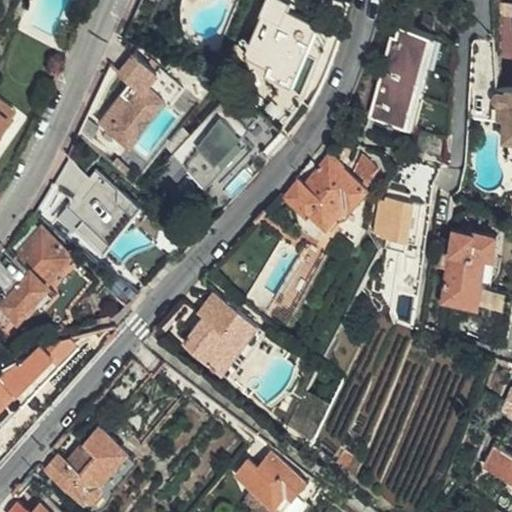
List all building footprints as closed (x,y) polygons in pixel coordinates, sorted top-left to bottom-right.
[(308,43),(315,21),(296,13),(297,7),(280,0),(264,0),(257,17),(259,18),(244,58),(286,77),(299,40),(308,43)] [(511,86),(511,77),(511,18),(511,2),(501,2),(501,86),(507,87),(511,86)] [(371,118),(405,125),(427,33),(395,26),(371,118)] [(168,105),(182,88),(159,69),(156,72),(135,53),(119,73),(130,84),(100,125),(128,147),(163,101),(168,105)] [(511,86),(507,87),(507,92),(475,89),(472,117),(504,120),(503,138),(509,139),(508,157),(511,156),(511,86)] [(0,99),(0,115),(11,123),(17,112),(0,99)] [(186,140),(177,132),(163,150),(207,189),(215,181),(223,188),(258,151),(265,158),(285,136),(267,122),(262,119),(250,133),(218,104),(186,140)] [(421,108),(415,152),(442,160),(444,134),(446,135),(448,109),(421,108)] [(276,109),(267,122),(285,136),(294,122),(276,109)] [(0,138),(11,123),(0,115),(0,138)] [(299,180),(284,196),(306,216),(309,214),(319,224),(339,198),(352,208),(368,188),(366,186),(376,174),(361,163),(353,174),(329,156),(305,186),(299,180)] [(423,205),(429,206),(431,194),(443,168),(413,159),(405,197),(390,193),(388,201),(382,201),(373,234),(387,236),(385,251),(398,254),(406,254),(405,261),(414,261),(423,205)] [(68,205),(70,207),(86,220),(79,229),(103,251),(139,209),(96,170),(68,205)] [(86,220),(70,207),(58,219),(74,234),(79,228),(79,229),(86,220)] [(41,231),(30,221),(11,249),(18,257),(41,231)] [(18,257),(11,249),(6,256),(0,260),(0,300),(0,301),(0,323),(8,331),(36,298),(50,282),(72,257),(41,231),(18,257)] [(493,238),(451,232),(451,233),(441,303),(476,308),(481,279),(483,258),(491,259),(493,238)] [(122,270),(142,288),(168,260),(148,243),(122,270)] [(397,272),(398,254),(385,251),(382,251),(379,269),(397,272)] [(489,273),(491,259),(483,258),(481,279),(489,273)] [(138,292),(117,275),(104,290),(123,308),(138,292)] [(62,294),(50,282),(36,298),(49,310),(62,294)] [(200,282),(184,301),(204,317),(183,344),(227,379),(263,334),(200,282)] [(511,309),(511,292),(488,289),(481,331),(508,334),(511,309)] [(13,362),(0,370),(0,369),(0,427),(25,403),(39,418),(50,406),(36,394),(40,389),(30,380),(51,360),(55,364),(74,343),(69,338),(37,346),(35,348),(17,366),(13,362)] [(152,374),(163,361),(140,343),(129,355),(152,374)] [(511,387),(511,388),(502,411),(511,415),(511,387)] [(50,449),(39,462),(91,510),(135,461),(97,428),(67,465),(50,449)] [(511,454),(493,445),(482,467),(511,479),(511,454)] [(343,449),(334,464),(344,471),(353,457),(343,449)] [(283,511),(277,506),(287,493),(294,499),(308,482),(274,456),(267,464),(261,470),(255,465),(248,460),(236,475),(253,489),(246,498),(257,508),(253,511),(283,511)] [(260,459),(255,465),(261,470),(267,464),(260,459)] [(33,511),(13,493),(0,509),(3,511),(47,511),(41,506),(35,511),(33,511)] [(277,506),(283,511),(294,499),(287,493),(277,506)]
